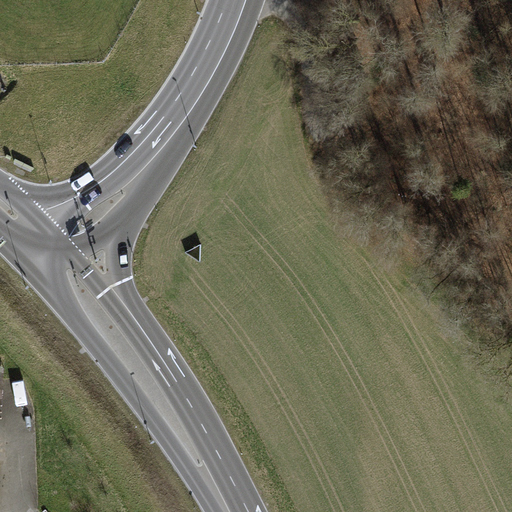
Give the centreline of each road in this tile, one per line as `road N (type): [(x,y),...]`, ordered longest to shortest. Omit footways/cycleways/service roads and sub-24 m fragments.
road 1 (secondary): [(244,0),(190,110),(136,182),(52,259)]
road 2 (secondary): [(52,259),(92,301),(228,511)]
